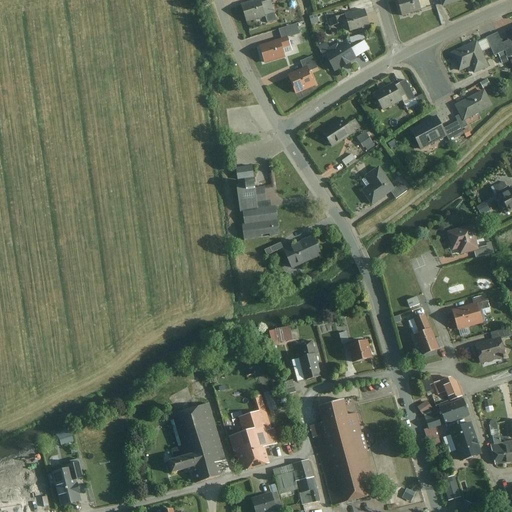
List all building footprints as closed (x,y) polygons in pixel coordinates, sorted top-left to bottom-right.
[(262,0),(256,0),(242,4),(247,23),(265,18),(267,24),(277,21),(274,12),(266,14),(264,4),(262,0)] [(396,0),(401,17),(428,10),(425,0),(396,0)] [(272,2),(264,4),(266,14),(274,12),(272,2)] [(367,10),(330,18),(333,33),(370,26),(367,10)] [(498,34),(477,44),(482,54),(492,49),(496,56),(505,52),(509,59),(511,57),(511,30),(504,33),(508,41),(502,43),(498,34)] [(288,37),(259,46),(265,65),(287,59),(285,54),(293,52),(288,37)] [(327,41),(319,45),(334,72),(357,59),(347,41),(332,50),(327,41)] [(476,41),(450,53),(460,72),(471,67),(475,74),(489,67),(482,54),(477,44),(476,41)] [(318,85),(312,72),(320,69),(314,55),(296,64),(299,70),(289,75),(298,94),(318,85)] [(394,84),(374,94),(384,113),(400,105),(415,97),(406,81),(395,86),(394,84)] [(485,90),(455,105),(464,122),(494,107),(485,90)] [(349,111),(322,130),(334,146),(360,128),(349,111)] [(437,117),(411,130),(421,150),(447,137),(443,129),(437,117)] [(458,122),(443,129),(447,137),(449,143),(464,136),(458,122)] [(368,134),(359,140),(365,149),(374,143),(368,134)] [(352,154),(342,161),(347,168),(357,161),(352,154)] [(380,166),(364,177),(371,187),(364,192),(373,205),(391,193),(395,199),(412,187),(403,175),(392,183),(380,166)] [(255,167),(236,168),(237,181),(256,180),(255,167)] [(257,185),(237,186),(240,212),(242,212),(260,210),(257,185)] [(511,189),(497,197),(506,215),(511,211),(511,189)] [(260,210),(242,212),(245,239),(280,236),(278,209),(260,210)] [(472,225),(447,232),(454,258),(474,252),(476,259),(489,255),(486,246),(478,248),(472,225)] [(314,236),(284,250),(293,270),(323,256),(314,236)] [(280,243),(264,250),(266,255),(283,248),(280,243)] [(418,296),(407,300),(410,308),(421,304),(418,296)] [(479,305),(453,310),(458,331),(484,326),(479,305)] [(426,315),(415,319),(420,333),(414,335),(423,356),(439,350),(426,315)] [(276,330),(277,341),(292,340),(291,329),(276,330)] [(339,333),(342,345),(350,343),(348,331),(339,333)] [(502,338),(477,345),(482,365),(508,359),(502,338)] [(370,340),(349,344),(353,364),(374,359),(370,340)] [(316,353),(293,359),(299,382),(322,376),(316,353)] [(462,398),(455,377),(433,385),(440,406),(462,398)] [(361,389),(364,400),(386,394),(383,383),(361,389)] [(346,399),(318,407),(323,423),(311,426),(331,506),(379,494),(357,413),(350,415),(346,399)] [(427,401),(418,409),(425,417),(434,409),(427,401)] [(211,404),(172,415),(184,457),(169,462),(173,475),(192,470),(196,484),(221,477),(218,464),(228,461),(211,404)] [(262,411),(239,418),(243,432),(229,436),(236,459),(243,457),(247,471),(271,463),(266,448),(279,444),(275,430),(268,432),(262,411)] [(438,416),(426,419),(429,429),(441,425),(438,416)] [(511,420),(494,422),(495,436),(511,435),(511,420)] [(471,423),(449,430),(451,435),(443,438),(449,455),(456,453),(460,463),(482,456),(471,423)] [(70,429),(56,433),(60,447),(74,442),(70,429)] [(507,444),(493,446),(497,466),(511,463),(507,444)] [(82,459),(66,463),(68,471),(55,474),(56,481),(54,481),(60,508),(83,503),(78,481),(87,479),(82,459)] [(310,460),(274,470),(281,495),(298,491),(302,506),(321,501),(310,460)] [(457,475),(442,480),(448,502),(463,497),(457,475)] [(417,493),(407,488),(402,498),(412,502),(417,493)] [(273,494),(251,500),(254,511),(274,511),(278,511),(273,494)] [(21,511),(19,498),(0,500),(0,511),(21,511)]
